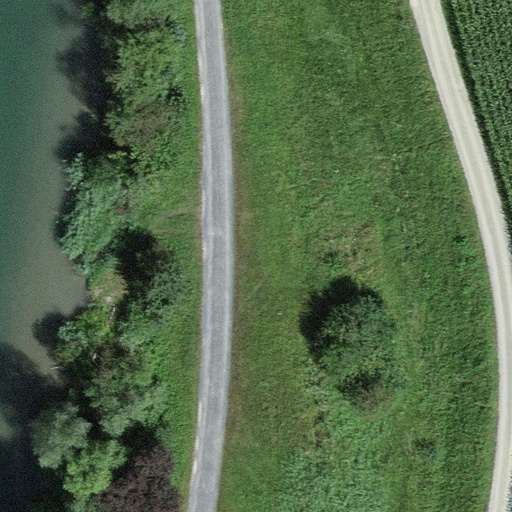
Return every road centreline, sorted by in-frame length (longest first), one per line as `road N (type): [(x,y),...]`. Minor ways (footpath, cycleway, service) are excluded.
road 1 (track): [(422,0),(511,282),(493,511)]
road 2 (track): [(209,0),(221,190),(183,511)]
